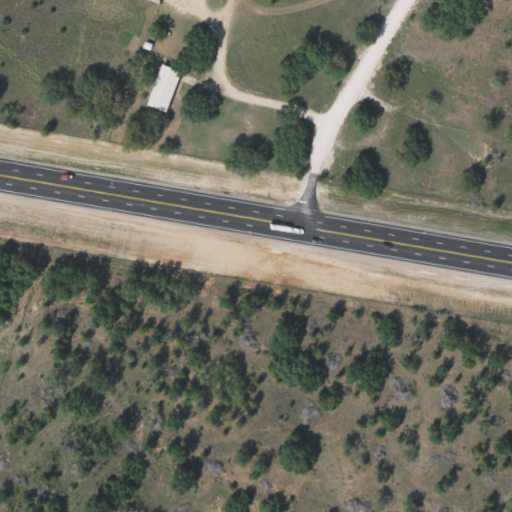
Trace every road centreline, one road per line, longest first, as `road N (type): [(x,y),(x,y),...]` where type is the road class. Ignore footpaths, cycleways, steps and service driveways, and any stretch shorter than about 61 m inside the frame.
road 1 (primary): [(511,264),(0,171)]
road 2 (residential): [(302,228),(387,0)]
